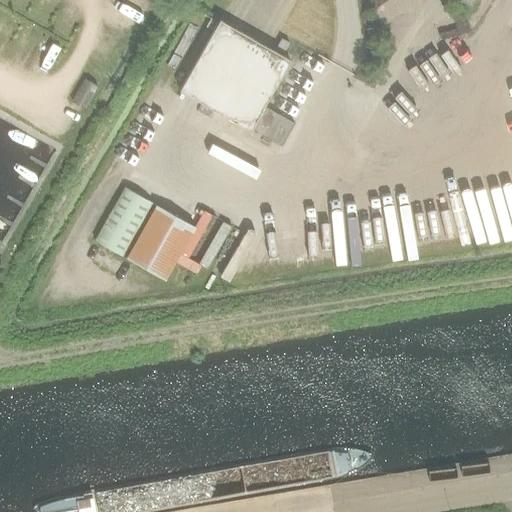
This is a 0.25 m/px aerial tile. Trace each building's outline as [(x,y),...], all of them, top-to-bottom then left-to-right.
[(458,0),(471,8),(476,0),(458,0)] [(281,145),(293,124),(263,107),(289,60),(219,20),(179,91),(249,131),(251,128),(281,145)] [(283,52),(289,43),(281,39),(276,48),(283,52)] [(86,109),(99,86),(86,79),(73,102),(86,109)] [(124,257),(154,204),(127,189),(97,241),(124,257)] [(194,227),(154,204),(124,257),(164,280),(194,227)]
